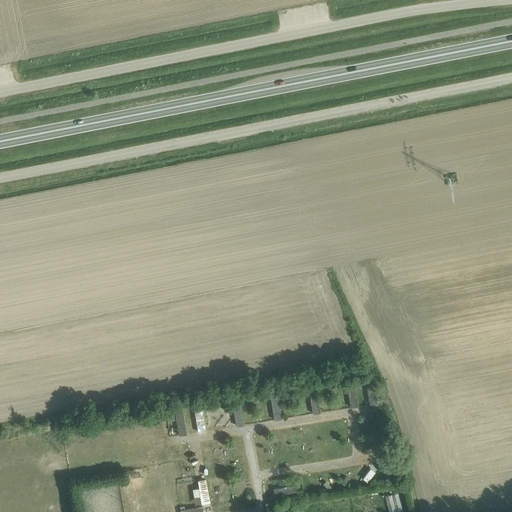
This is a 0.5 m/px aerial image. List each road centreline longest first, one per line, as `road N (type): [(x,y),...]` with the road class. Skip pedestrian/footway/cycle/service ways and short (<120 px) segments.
road 1 (unclassified): [(0,178),(511,78)]
road 2 (trunk): [(0,139),(511,40)]
road 3 (unclassified): [(0,92),(506,0)]
